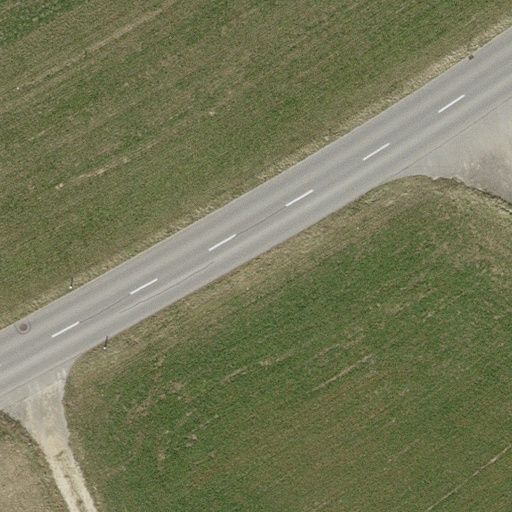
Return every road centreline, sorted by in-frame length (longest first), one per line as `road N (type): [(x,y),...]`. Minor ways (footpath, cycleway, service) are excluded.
road 1 (tertiary): [(0,369),(457,101)]
road 2 (track): [(28,355),(90,511)]
